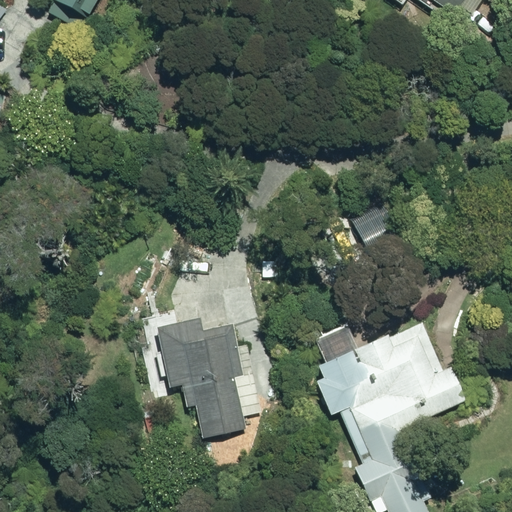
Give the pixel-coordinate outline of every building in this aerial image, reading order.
[(91,20),(102,0),(55,0),(57,1),(54,6),(57,7),(50,18),(79,33),(87,18),(91,20)] [(389,0),(405,12),(413,0),(416,0),(461,30),(471,17),(474,19),(487,0),(389,0)] [(0,25),(8,14),(0,7),(0,25)] [(193,405),(201,438),(245,429),(234,375),(243,373),(230,322),(200,328),(198,316),(154,326),(168,387),(179,384),(184,407),(193,405)] [(379,494),(387,511),(428,511),(423,501),(430,498),(422,477),(425,476),(411,445),(408,446),(400,430),(464,400),(448,365),(442,368),(419,321),(386,335),(385,332),(314,363),(321,377),(313,380),(328,414),(338,411),(360,463),(352,467),(365,501),(379,494)]
